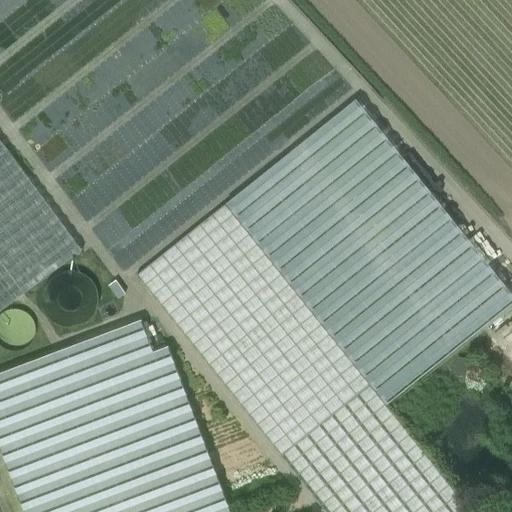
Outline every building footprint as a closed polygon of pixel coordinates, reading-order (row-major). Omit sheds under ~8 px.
[(468,511),(385,406),(511,303),(511,296),(354,100),(135,277),(323,511),(468,511)] [(0,143),(0,311),(80,251),(0,143)] [(115,282),(108,287),(117,300),(124,295),(115,282)] [(153,354),(140,322),(0,375),(0,450),(23,511),(229,511),(168,348),(153,354)] [(457,358),(455,376),(469,378),(472,360),(457,358)]
